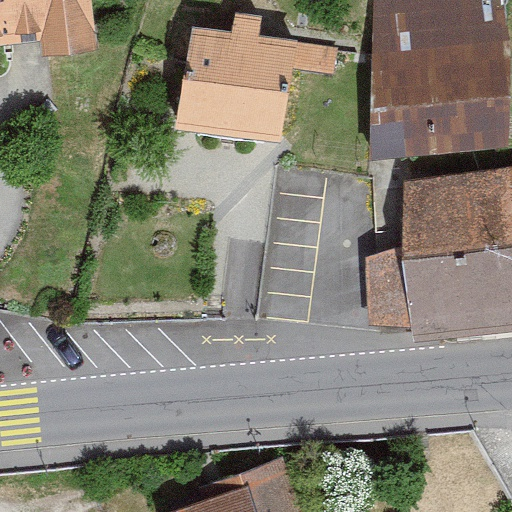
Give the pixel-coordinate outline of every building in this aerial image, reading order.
[(103,0),(0,0),(0,39),(106,29),(103,0)] [(511,0),(381,0),(374,150),(511,148),(511,0)] [(240,35),(204,31),(191,129),(301,143),(312,66),(344,70),(347,50),(265,40),(268,23),(242,20),(240,35)] [(380,256),(390,328),(424,325),(428,338),(511,329),(511,175),(405,191),(413,255),(380,256)] [(222,501),(192,511),(311,511),(293,462),(218,490),(222,501)]
